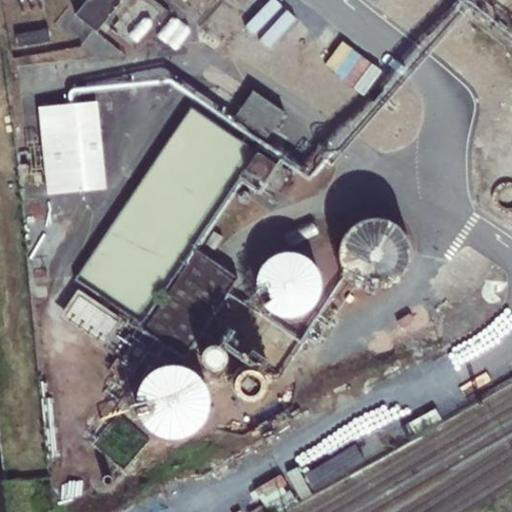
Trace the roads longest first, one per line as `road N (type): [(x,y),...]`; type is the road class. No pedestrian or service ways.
road 1 (unknown): [(330,0),(424,80),(423,96),(386,157),(392,175),(511,259)]
road 2 (unknown): [(192,511),(511,348)]
